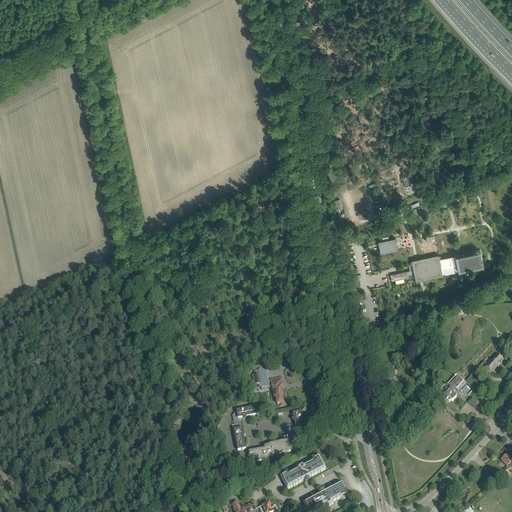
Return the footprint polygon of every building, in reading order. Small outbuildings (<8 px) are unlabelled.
[(404,176),(403,177),(403,178),(402,179),(406,187),(411,184),(407,176),(405,177),(404,176)] [(395,238),(378,242),(381,254),(398,251),(395,238)] [(411,270),(390,275),(392,281),(416,276),(417,279),(414,280),(414,281),(419,280),(419,279),(422,279),(444,274),(445,274),(458,271),(484,265),(481,250),(455,255),(441,258),(440,255),(410,262),(411,265),(410,265),(411,270)] [(497,365),(503,359),(497,354),(487,365),(486,364),(483,368),(490,374),(498,366),(497,365)] [(270,379),(271,381),(269,381),(266,370),(264,371),(264,369),(262,370),(261,368),(258,369),(259,374),(252,375),(254,385),(259,384),(259,386),(269,384),(270,388),(272,387),(274,397),(276,397),(277,404),(280,403),(280,404),(281,405),(282,405),(283,405),(284,404),(283,400),(282,398),(284,398),(281,387),(283,386),(281,377),(270,379)] [(441,391),(441,392),(443,393),(441,395),(449,402),(451,400),(451,401),(452,401),(453,401),(453,400),(456,397),(456,396),(456,395),(453,393),(454,391),(453,391),(455,389),(456,390),(463,381),(457,375),(445,387),(445,386),(444,386),(444,387),(441,390),(441,391)] [(480,403),(472,397),(468,403),(475,409),(480,403)] [(245,409),(246,417),(259,414),(257,407),(245,409)] [(294,421),(302,420),(301,411),(299,412),(298,408),(290,409),(291,415),(293,414),(294,417),(293,417),(292,420),(294,422),(294,421)] [(246,417),(245,409),(236,410),(237,412),(235,412),(232,416),(234,424),(239,423),(238,418),(242,418),(245,420),(246,417)] [(302,420),(294,421),(297,434),(305,432),(302,420)] [(235,438),(243,436),(245,434),(243,432),(242,432),(242,428),(240,428),(239,423),(234,424),(235,429),(234,429),(235,438)] [(238,450),(246,449),(243,436),(235,438),(238,450)] [(268,445),(271,458),(273,457),(273,456),(291,452),(288,440),(270,444),(268,445)] [(269,458),(271,458),(268,445),(264,447),(264,449),(249,452),(251,464),(269,460),(269,458)] [(511,466),(511,461),(506,455),(501,460),(507,467),(496,476),(500,481),(510,473),(507,470),(511,466)] [(326,469),(319,456),(314,459),(314,458),(311,459),(312,461),(304,466),(303,464),(296,468),(297,470),(288,474),(287,472),(285,473),(285,474),(280,476),(287,489),(306,479),(308,482),(310,480),(309,478),(326,469)] [(349,496),(342,483),(325,491),(324,489),(319,492),(320,494),(303,503),(308,511),(314,511),(315,511),(325,506),(326,508),(333,504),(332,503),(343,497),(344,499),(349,496)] [(253,504),(241,509),(237,502),(232,505),(234,511),(250,511),(256,510),(255,509),(253,504)] [(273,511),(275,511),(277,510),(277,509),(276,506),(274,506),(271,507),(269,503),(265,505),(262,506),(262,507),(260,508),(261,511),(273,511)]
